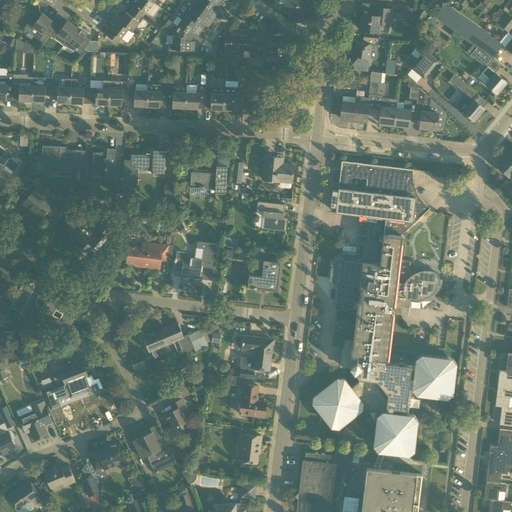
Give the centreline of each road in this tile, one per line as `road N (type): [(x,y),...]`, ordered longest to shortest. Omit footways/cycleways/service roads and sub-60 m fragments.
road 1 (unclassified): [(316,136),(0,120)]
road 2 (residential): [(0,480),(32,457),(145,413),(108,336)]
road 3 (residential): [(463,511),(490,296)]
road 4 (tertiary): [(273,511),(295,319)]
road 5 (tertiary): [(295,319),(316,136)]
road 6 (residential): [(295,319),(116,297)]
road 7 (residential): [(481,150),(316,136)]
road 8 (residential): [(116,297),(76,289),(0,230)]
road 9 (residential): [(490,296),(467,297),(458,287),(473,203)]
